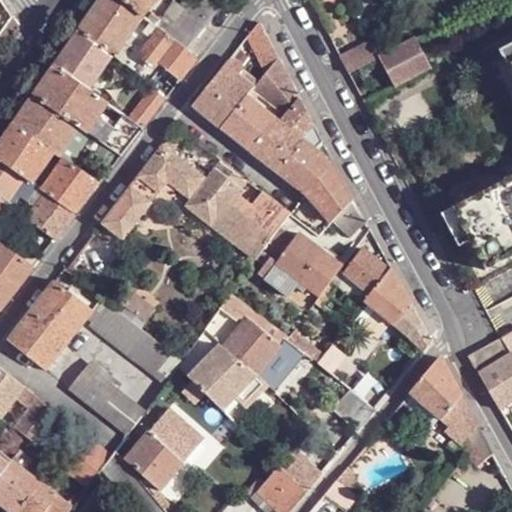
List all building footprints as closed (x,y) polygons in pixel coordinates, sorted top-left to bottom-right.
[(124,0),(99,0),(81,27),(113,53),(116,54),(125,42),(143,15),(124,0)] [(124,0),(143,15),(149,7),(153,0),(124,0)] [(165,32),(186,7),(176,0),(172,0),(161,16),(154,24),(159,28),(165,32)] [(185,50),(224,1),(222,0),(191,0),(186,7),(165,32),(185,50)] [(143,15),(154,24),(161,16),(149,7),(143,15)] [(154,24),(143,15),(125,42),(116,54),(148,81),(163,64),(159,60),(154,65),(140,53),(159,28),(154,24)] [(258,21),(250,31),(273,62),(279,56),(261,22),(258,21)] [(81,27),(54,65),(88,89),(93,82),(113,53),(81,27)] [(140,53),(154,65),(159,60),(163,64),(180,79),(196,58),(185,50),(165,32),(159,28),(140,53)] [(389,52),(381,56),(397,87),(433,68),(418,37),(389,52)] [(373,40),(346,54),(355,71),(381,56),(373,40)] [(192,103),(222,127),(247,95),(253,88),(258,82),(255,80),(244,72),(247,68),(247,67),(248,65),(248,64),(247,63),(246,62),(246,61),(238,55),(237,54),(236,54),(235,54),(234,54),(233,54),(232,54),(230,55),(218,71),(192,103)] [(346,54),(343,56),(351,72),(355,71),(346,54)] [(258,82),(253,88),(277,107),(281,110),(296,91),(279,56),(273,62),(267,71),(258,82)] [(54,65),(34,94),(78,126),(87,131),(108,103),(88,89),(54,65)] [(264,68),(255,80),(258,82),(267,71),(264,68)] [(112,96),(93,82),(88,89),(108,103),(112,96)] [(153,86),(145,96),(158,107),(166,96),(158,90),(153,86)] [(162,86),(158,90),(166,96),(169,92),(162,86)] [(78,126),(34,94),(13,123),(54,152),(58,155),(78,126)] [(275,118),(275,117),(271,114),(247,95),(222,127),(250,149),(275,118)] [(145,96),(141,100),(154,111),(158,107),(145,96)] [(299,97),(279,122),(300,138),(313,124),(299,97)] [(154,111),(141,100),(129,117),(142,127),(154,111)] [(271,114),(275,117),(281,110),(277,107),(271,114)] [(120,155),(142,127),(129,117),(126,115),(122,120),(103,143),(120,155)] [(279,171),(303,141),(300,138),(279,122),(275,118),(250,149),(279,171)] [(13,123),(0,141),(0,158),(25,177),(33,182),(44,167),(54,152),(13,123)] [(313,124),(300,138),(303,141),(304,140),(312,147),(320,142),(322,140),(313,124)] [(87,131),(78,126),(58,155),(63,158),(67,160),(87,131)] [(170,136),(103,222),(125,239),(161,192),(170,181),(182,190),(192,197),(185,205),(256,258),(257,256),(260,251),(267,242),(271,238),(280,226),(290,212),(275,200),(261,190),(250,203),(232,189),(242,177),(220,160),(207,177),(172,151),(179,143),(170,136)] [(306,193),(332,162),(327,159),(319,152),(312,147),(304,140),(303,141),(279,171),(306,193)] [(319,152),(327,159),(323,148),(320,142),(312,147),(319,152)] [(0,158),(0,199),(6,204),(13,193),(25,177),(0,158)] [(67,160),(63,158),(52,173),(42,188),(46,192),(75,212),(99,183),(67,160)] [(332,162),(306,193),(330,220),(330,221),(353,198),(332,162)] [(486,199),(511,185),(511,170),(441,207),(461,245),(474,238),(463,217),(488,204),(486,199)] [(25,177),(13,193),(26,202),(28,199),(38,186),(35,183),(33,182),(25,177)] [(38,186),(40,187),(43,181),(38,179),(35,183),(38,186)] [(170,181),(161,192),(182,190),(170,181)] [(511,185),(486,199),(488,204),(463,217),(474,238),(490,268),(511,256),(511,185)] [(37,205),(46,192),(42,188),(40,187),(38,186),(28,199),(37,205)] [(56,238),(75,212),(46,192),(37,205),(27,218),(31,221),(40,227),(56,238)] [(26,202),(13,193),(6,204),(18,213),(26,202)] [(353,198),(330,221),(352,237),(366,221),(361,212),(353,198)] [(37,205),(28,199),(26,202),(18,213),(27,218),(37,205)] [(260,251),(257,256),(265,262),(258,271),(266,276),(269,272),(276,263),(296,238),(280,226),(271,238),(267,242),(260,251)] [(296,238),(276,263),(300,280),(307,286),(309,287),(320,295),(332,279),(340,268),(342,265),(299,233),(296,238)] [(12,251),(0,242),(0,308),(33,266),(12,251)] [(362,248),(344,272),(371,294),(390,271),(362,248)] [(511,256),(490,268),(495,279),(511,270),(511,256)] [(269,272),(266,276),(289,294),(297,284),(300,280),(276,263),(269,272)] [(371,294),(365,302),(396,325),(413,304),(392,267),(390,271),(371,294)] [(365,302),(371,294),(344,272),(340,268),(332,279),(356,299),(363,304),(365,302)] [(55,280),(33,309),(70,338),(84,320),(93,309),(55,280)] [(300,280),(297,284),(304,288),(307,286),(300,280)] [(320,295),(315,303),(322,307),(336,289),(330,283),(320,295)] [(235,285),(231,292),(236,296),(241,289),(235,285)] [(236,296),(231,292),(220,308),(237,320),(249,305),(240,300),(236,296)] [(356,312),(363,304),(356,299),(349,306),(356,312)] [(178,365),(181,359),(108,302),(92,320),(89,324),(165,383),(167,379),(173,371),(178,365)] [(413,304),(396,325),(408,333),(420,319),(413,304)] [(33,309),(8,340),(36,362),(46,369),(70,338),(33,309)] [(225,345),(258,373),(269,383),(297,348),(287,340),(281,345),(267,333),(261,328),(248,317),(225,345)] [(433,341),(420,319),(408,333),(424,352),(433,341)] [(267,333),(274,325),(267,320),(261,328),(267,333)] [(330,346),(299,323),(289,336),(287,340),(297,348),(311,359),(313,357),(318,361),(330,346)] [(511,331),(502,338),(511,354),(511,331)] [(499,409),(511,400),(511,354),(502,338),(470,355),(499,409)] [(234,398),(258,373),(225,345),(222,344),(188,376),(222,409),(234,398)] [(318,361),(325,367),(338,351),(331,345),(330,346),(318,361)] [(403,366),(409,370),(420,357),(415,353),(403,366)] [(462,395),(442,358),(441,357),(438,357),(409,391),(441,419),(462,395)] [(139,419),(144,410),(87,365),(69,387),(128,434),(139,419)] [(0,366),(0,417),(8,407),(25,386),(0,366)] [(269,383),(258,373),(234,398),(244,408),(269,383)] [(144,410),(139,419),(147,426),(170,395),(176,400),(182,392),(175,386),(167,379),(165,383),(144,410)] [(46,402),(25,386),(8,407),(43,434),(59,413),(50,406),(46,402)] [(359,429),(376,410),(350,389),(348,387),(332,407),(359,429)] [(462,395),(441,419),(446,423),(449,420),(458,428),(467,435),(477,423),(462,395)] [(169,408),(149,431),(184,462),(204,438),(169,408)] [(392,411),(386,419),(392,424),(395,427),(402,419),(392,411)] [(386,419),(376,431),(381,436),(392,424),(386,419)] [(494,452),(477,423),(468,436),(461,444),(466,448),(480,460),(494,452)] [(453,437),(461,444),(468,436),(467,435),(458,428),(452,435),(453,437)] [(125,458),(160,490),(184,462),(149,431),(125,458)] [(60,464),(87,487),(101,468),(112,454),(86,434),(80,440),(60,464)] [(446,446),(455,452),(461,444),(453,437),(446,446)] [(258,466),(267,454),(254,441),(238,460),(252,472),(258,466)] [(458,459),(466,448),(461,444),(455,452),(452,457),(458,459)] [(112,454),(101,468),(125,493),(134,485),(146,498),(136,506),(140,511),(167,511),(116,449),(112,454)] [(0,477),(13,461),(0,450),(0,477)] [(258,466),(270,475),(278,465),(267,454),(258,466)] [(306,493),(318,478),(295,456),(282,469),(306,493)] [(0,501),(4,505),(12,511),(16,511),(27,498),(40,482),(13,461),(0,477),(0,501)] [(278,511),(290,511),(306,493),(282,469),(278,465),(270,475),(265,480),(261,477),(248,490),(267,509),(271,504),(276,509),(278,511)] [(67,511),(71,507),(40,482),(27,498),(39,508),(44,511),(67,511)] [(310,511),(311,511),(317,511),(334,492),(329,488),(310,511)] [(16,511),(36,511),(39,508),(27,498),(16,511)]
